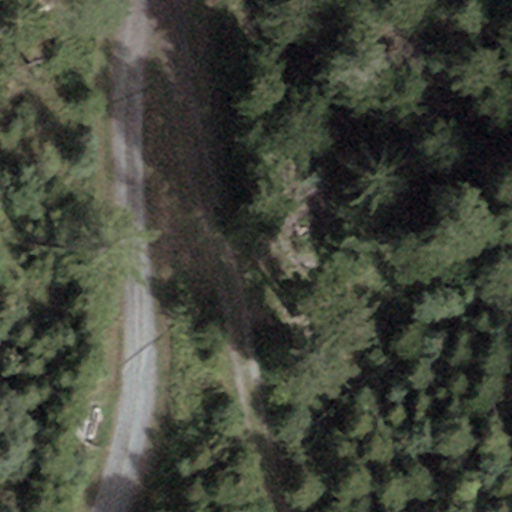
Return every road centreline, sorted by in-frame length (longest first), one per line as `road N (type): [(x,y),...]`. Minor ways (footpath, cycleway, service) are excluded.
road 1 (track): [(295,511),(224,280),(182,58),(180,0)]
road 2 (track): [(133,0),(148,397),(120,511)]
